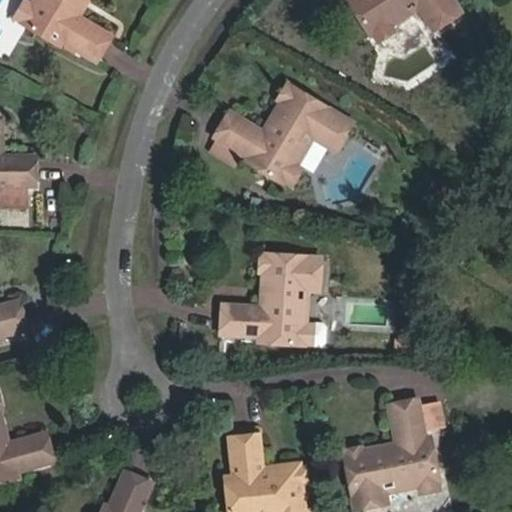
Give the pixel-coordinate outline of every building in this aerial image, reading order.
[(71,0),(85,0),(87,1),(88,0),(40,0),(35,11),(25,30),(61,48),(64,45),(95,61),(108,37),(77,20),(76,9),(69,5),(71,0)] [(77,20),(87,1),(85,0),(71,0),(69,5),(76,9),(77,20)] [(344,0),(344,1),(371,41),(376,42),(386,34),(386,30),(384,27),(404,15),(401,8),(411,2),(428,30),(455,13),(446,0),(344,0)] [(13,24),(25,30),(35,11),(24,5),(13,24)] [(269,129),(261,133),(228,114),(211,142),(245,161),(242,163),(274,182),(274,180),(283,183),(287,183),(293,177),(292,173),(288,169),(301,147),(295,144),(300,134),(329,150),(346,121),(291,89),(278,89),(271,98),(274,106),(269,116),(278,120),(272,131),(269,129)] [(269,116),(261,133),(269,129),(272,131),(278,120),(269,116)] [(0,207),(21,207),(22,187),(31,187),(31,158),(0,158),(0,207)] [(47,186),(63,185),(62,166),(46,167),(47,186)] [(314,259),(258,256),(255,259),(254,270),(257,273),(257,290),(266,290),(266,299),(261,299),(256,304),(256,309),(220,307),(219,337),(254,339),(254,344),(297,345),(298,323),(299,301),(289,301),(289,291),(312,292),(312,285),(313,264),(314,259)] [(266,290),(257,290),(256,304),(261,299),(266,299),(266,290)] [(311,323),(312,292),(289,291),(289,301),(299,301),(298,323),(311,323)] [(0,337),(23,331),(17,302),(0,306),(0,337)] [(321,328),(317,324),(311,323),(298,323),(297,345),(316,346),(320,343),(321,328)] [(392,337),(391,352),(409,353),(410,339),(392,337)] [(0,425),(4,424),(1,417),(4,416),(6,413),(8,407),(7,404),(3,399),(1,398),(0,397),(0,482),(17,478),(16,474),(50,464),(44,436),(9,445),(2,436),(0,436),(0,425)] [(418,403),(423,430),(440,427),(435,400),(418,403)] [(418,403),(388,409),(395,447),(390,448),(386,454),(387,459),(378,460),(375,450),(359,453),(355,450),(349,451),(345,456),(354,508),(361,506),(381,503),(384,502),(381,483),(393,480),(395,489),(415,485),(437,482),(429,441),(425,441),(423,430),(418,403)] [(9,445),(4,424),(0,425),(0,436),(2,436),(9,445)] [(303,511),(302,486),(301,471),(301,468),(281,469),(282,484),(273,484),(268,480),(263,477),(259,477),(256,439),(229,441),(232,480),(225,480),(227,511),(303,511)] [(375,450),(378,460),(387,459),(386,454),(390,448),(375,450)] [(137,511),(149,485),(124,475),(109,509),(102,507),(100,511),(137,511)] [(437,482),(415,485),(419,511),(421,511),(442,508),(437,482)] [(381,503),(361,506),(361,511),(381,507),(381,503)]
